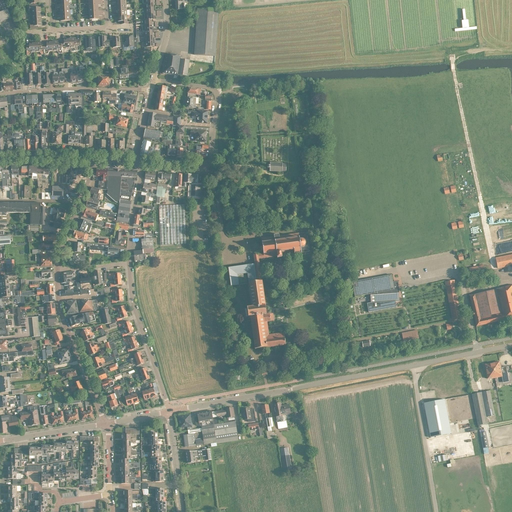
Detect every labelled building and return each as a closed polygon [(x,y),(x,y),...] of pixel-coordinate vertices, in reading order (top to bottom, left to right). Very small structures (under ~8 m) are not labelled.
[(0,0),(0,21),(10,18),(3,0),(0,0)] [(183,9),(186,9),(186,5),(182,5),(182,2),(186,2),(185,0),(178,0),(179,1),(174,1),(175,5),(174,5),(174,10),(183,9)] [(28,5),(29,14),(40,13),(40,7),(36,7),(36,4),(28,5)] [(196,11),(196,13),(193,55),(214,56),(217,10),(197,9),(196,9),(196,11)] [(126,15),(117,16),(117,21),(120,21),(120,24),(126,23),(126,15)] [(40,19),(29,20),(29,29),(37,28),(37,25),(41,25),(40,19)] [(109,44),(108,41),(108,40),(105,40),(105,36),(101,36),(98,36),(98,47),(106,46),(109,46),(109,44)] [(133,46),(132,36),(125,36),(125,47),(133,46)] [(92,47),(92,50),(95,50),(95,42),(92,43),(91,37),(84,37),(85,48),(92,47)] [(119,47),(119,48),(123,48),(122,42),(119,42),(119,37),(112,37),(112,47),(119,47)] [(60,40),(60,42),(61,53),(61,51),(64,51),(65,48),(69,48),(69,38),(63,38),(63,40),(60,40)] [(75,38),(69,38),(69,48),(74,48),(75,50),(78,50),(78,45),(78,40),(78,39),(75,39),(75,38)] [(57,40),(52,41),(52,51),(56,51),(58,53),(61,53),(60,42),(58,42),(57,40)] [(40,41),(34,42),(35,52),(39,52),(41,54),(44,54),(43,43),(40,43),(40,41)] [(46,43),(43,43),(44,54),(47,54),(48,51),(52,51),(52,41),(46,41),(46,43)] [(153,41),(144,41),(145,46),(144,47),(144,50),(145,50),(149,50),(150,49),(150,46),(154,46),(154,44),(153,41)] [(35,52),(34,42),(28,42),(28,44),(25,44),(26,55),(29,55),(30,52),(35,52)] [(177,75),(180,59),(180,56),(165,54),(165,53),(162,73),(177,75)] [(177,75),(186,76),(189,60),(180,59),(177,75)] [(119,71),(117,72),(118,76),(119,76),(119,77),(127,77),(127,68),(127,67),(127,64),(121,65),(122,68),(119,68),(119,71)] [(135,67),(127,67),(127,68),(127,77),(136,77),(136,73),(135,67)] [(79,71),(75,71),(76,83),(80,83),(80,82),(82,82),(81,76),(85,76),(84,68),(79,68),(79,71)] [(61,72),(58,72),(58,84),(62,84),(62,83),(64,83),(64,77),(67,77),(66,69),(61,69),(61,72)] [(72,69),(66,69),(67,77),(70,77),(70,83),(72,83),(72,84),(76,83),(75,71),(72,71),(72,69)] [(30,74),(26,74),(26,85),(27,85),(27,86),(31,85),(31,84),(32,84),(32,83),(33,83),(35,83),(34,73),(34,70),(33,71),(30,71),(30,74)] [(41,70),(39,70),(40,73),(40,83),(42,83),(43,83),(43,84),(44,84),(44,85),(48,85),(48,84),(49,84),(49,78),(48,73),(44,73),(44,70),(41,70)] [(48,70),(48,73),(49,78),(52,77),(52,83),(54,83),(54,84),(58,84),(58,72),(54,72),(54,70),(48,70)] [(109,82),(110,74),(97,74),(97,85),(108,86),(108,82),(109,82)] [(12,82),(5,83),(3,83),(3,91),(12,90),(12,86),(13,86),(12,82)] [(187,87),(186,93),(197,95),(199,95),(204,96),(204,93),(199,93),(199,92),(200,89),(187,87)] [(93,92),(92,91),(92,90),(83,90),(83,95),(88,95),(91,98),(92,98),(92,101),(100,101),(100,92),(94,92),(93,92)] [(102,96),(102,99),(108,99),(108,100),(109,100),(115,100),(115,104),(118,104),(118,98),(115,98),(115,95),(110,95),(110,93),(102,93),(102,96)] [(186,93),(186,107),(194,107),(194,104),(197,104),(197,98),(197,95),(186,93)] [(133,103),(135,96),(124,94),(123,101),(133,103)] [(21,96),(14,97),(14,100),(14,105),(18,105),(18,110),(22,109),(22,104),(22,100),(21,96)] [(120,111),(132,113),(133,105),(129,104),(128,105),(121,104),(120,111)] [(206,123),(207,111),(207,110),(207,111),(197,110),(197,112),(192,112),(192,116),(195,116),(197,116),(197,119),(195,118),(195,122),(196,122),(206,123)] [(148,113),(146,126),(153,127),(157,127),(159,128),(160,122),(166,122),(166,121),(168,121),(169,117),(169,116),(167,116),(167,115),(149,112),(148,113)] [(115,125),(125,127),(127,120),(124,119),(124,118),(120,117),(120,118),(117,117),(115,125)] [(61,132),(61,130),(62,130),(63,125),(56,124),(55,130),(57,130),(56,132),(52,131),(51,143),(60,144),(61,132)] [(144,133),(143,138),(151,140),(158,141),(159,138),(160,133),(160,131),(145,128),(144,133)] [(206,134),(205,134),(205,130),(190,129),(190,135),(194,135),(193,140),(200,141),(200,142),(204,142),(204,141),(205,141),(206,134)] [(2,139),(3,153),(12,152),(11,131),(6,131),(7,136),(2,136),(2,139)] [(24,138),(19,139),(19,133),(12,134),(12,139),(13,152),(25,151),(24,138)] [(32,139),(32,133),(28,134),(29,135),(29,139),(24,139),(25,144),(25,151),(29,151),(32,151),(32,139)] [(97,140),(97,144),(99,144),(99,148),(104,148),(105,142),(107,142),(107,139),(107,137),(102,136),(102,140),(97,140)] [(185,151),(185,148),(185,147),(179,147),(179,146),(180,146),(180,143),(179,143),(179,139),(175,139),(175,145),(175,149),(175,150),(176,150),(176,157),(185,158),(185,155),(188,155),(188,151),(185,151)] [(142,141),(141,148),(144,149),(148,149),(149,148),(151,149),(151,147),(152,143),(150,142),(142,141)] [(167,152),(167,155),(174,156),(175,152),(175,150),(175,145),(171,145),(170,145),(169,145),(167,145),(167,148),(167,152)] [(141,148),(139,155),(143,156),(147,156),(147,155),(159,155),(159,150),(154,150),(154,148),(151,147),(151,149),(149,148),(148,149),(144,149),(141,148)] [(195,150),(195,158),(205,158),(205,154),(202,154),(202,151),(196,151),(196,150),(195,150)] [(269,162),(269,165),(267,165),(266,168),(269,168),(268,171),(281,171),(285,171),(285,163),(269,162)] [(5,166),(0,166),(1,179),(2,186),(2,187),(11,186),(11,178),(11,175),(11,174),(10,174),(10,170),(9,166),(5,166)] [(32,179),(37,179),(37,177),(36,177),(36,173),(36,166),(28,166),(28,176),(32,176),(32,179)] [(38,186),(41,186),(42,186),(42,188),(47,188),(47,182),(41,182),(42,177),(40,177),(40,174),(41,174),(41,175),(43,175),(43,174),(47,174),(48,166),(36,166),(36,173),(36,177),(37,177),(37,179),(37,186),(38,186)] [(62,172),(62,182),(68,182),(69,179),(70,179),(70,168),(69,168),(69,167),(65,167),(64,172),(62,172)] [(100,189),(104,189),(106,179),(106,177),(107,169),(96,168),(96,172),(93,172),(92,176),(100,177),(100,180),(98,180),(97,189),(98,189),(100,189)] [(106,179),(104,189),(104,192),(115,201),(119,203),(120,170),(107,169),(106,177),(106,179)] [(129,180),(136,180),(136,177),(136,170),(120,170),(120,186),(128,187),(128,183),(129,184),(129,180)] [(170,180),(170,174),(161,173),(161,172),(158,172),(157,181),(161,181),(161,179),(164,179),(164,180),(165,180),(165,179),(170,180)] [(174,184),(174,186),(178,186),(178,189),(183,189),(183,186),(181,186),(181,174),(176,174),(175,180),(174,180),(174,184)] [(182,182),(182,185),(185,186),(185,182),(188,182),(189,182),(189,185),(190,185),(190,184),(194,184),(194,182),(196,183),(197,175),(184,174),(184,182),(182,182)] [(32,179),(30,178),(28,178),(27,186),(24,185),(24,191),(21,191),(21,197),(31,198),(31,197),(31,195),(32,179)] [(117,214),(116,221),(127,222),(130,201),(129,201),(133,183),(133,180),(136,180),(129,180),(129,184),(128,183),(128,187),(120,186),(120,200),(128,201),(126,210),(118,209),(117,214)] [(156,184),(149,183),(149,186),(143,185),(142,191),(150,192),(151,188),(155,189),(156,184)] [(167,188),(167,184),(157,183),(156,196),(164,197),(165,188),(167,188)] [(190,186),(189,196),(199,197),(206,195),(205,191),(203,190),(199,190),(200,184),(194,184),(190,184),(190,185),(190,186)] [(52,191),(52,195),(61,196),(62,187),(52,186),(52,191)] [(99,190),(98,189),(97,189),(91,187),(89,193),(94,195),(93,198),(98,200),(100,194),(97,193),(99,190)] [(96,209),(99,200),(88,197),(85,206),(96,209)] [(120,200),(118,209),(126,210),(128,201),(120,200)] [(0,215),(5,215),(5,212),(29,213),(29,224),(39,224),(39,202),(0,202),(0,215)] [(53,216),(53,217),(59,219),(59,218),(59,217),(63,218),(64,211),(62,210),(62,209),(58,208),(58,209),(53,208),(51,215),(53,216)] [(94,221),(97,214),(83,208),(80,215),(94,221)] [(113,220),(116,221),(117,214),(111,213),(108,212),(100,210),(98,214),(110,217),(112,217),(111,219),(113,220)] [(59,219),(53,217),(52,219),(50,218),(49,226),(54,227),(54,228),(57,229),(58,228),(60,228),(62,221),(58,220),(59,219)] [(79,219),(75,229),(82,231),(83,232),(83,230),(88,232),(91,224),(79,219)] [(116,225),(118,225),(117,228),(127,229),(128,224),(127,224),(127,223),(116,221),(116,225)] [(143,236),(146,236),(147,239),(152,238),(152,239),(153,239),(153,228),(151,228),(151,233),(143,234),(144,231),(135,230),(135,236),(143,236)] [(77,237),(83,239),(84,234),(75,230),(72,237),(77,239),(77,237)] [(116,235),(115,243),(124,244),(124,239),(120,239),(120,233),(115,232),(115,235),(116,235)] [(253,263),(227,267),(230,286),(238,284),(237,274),(247,273),(248,282),(251,307),(246,307),(247,317),(250,316),(250,320),(254,348),(259,347),(260,347),(261,347),(285,344),(283,332),(268,334),(266,321),(270,321),(270,320),(274,320),(272,313),(269,313),(265,313),(265,309),(264,305),(261,281),(258,259),(276,256),(276,257),(281,257),(281,255),(309,251),(306,232),(298,233),(278,236),(278,234),(273,234),(273,236),(261,238),(262,246),(259,246),(260,250),(262,250),(263,253),(257,254),(255,254),(253,254),(255,268),(254,268),(253,263)] [(0,244),(10,243),(10,235),(0,236),(0,244)] [(142,249),(142,255),(141,250),(133,251),(134,260),(142,259),(142,260),(145,259),(144,254),(153,253),(152,244),(152,239),(152,238),(147,239),(141,239),(142,249)] [(52,244),(52,241),(41,242),(41,250),(52,249),(52,248),(53,247),(53,245),(52,244)] [(107,251),(107,255),(117,256),(118,248),(111,248),(111,245),(105,244),(89,243),(88,249),(107,251)] [(39,253),(40,266),(51,266),(50,253),(39,253)] [(511,253),(495,257),(496,263),(497,268),(507,267),(506,265),(511,264),(511,253)] [(12,270),(11,266),(11,263),(5,264),(6,273),(14,272),(14,270),(12,270)] [(468,268),(469,271),(469,274),(472,274),(472,275),(484,272),(484,271),(483,265),(468,268)] [(41,271),(41,273),(38,273),(39,277),(41,277),(41,278),(44,278),(44,275),(48,275),(48,277),(52,277),(52,269),(41,271)] [(96,271),(93,272),(93,275),(94,281),(95,284),(96,284),(99,283),(102,283),(101,273),(101,271),(96,271)] [(79,281),(75,281),(76,289),(76,291),(80,290),(81,290),(80,283),(90,282),(89,274),(86,274),(82,274),(82,275),(79,275),(79,281)] [(354,296),(369,293),(370,302),(366,303),(368,312),(396,307),(395,301),(398,301),(398,288),(397,280),(391,281),(390,275),(351,282),(354,296)] [(453,280),(445,282),(452,319),(460,318),(453,280)] [(511,287),(511,284),(474,294),(468,295),(475,326),(511,317),(511,287)] [(41,296),(36,296),(36,300),(42,299),(42,303),(50,302),(54,301),(53,295),(49,295),(46,296),(46,295),(43,295),(41,296)] [(63,301),(65,315),(93,311),(91,300),(81,302),(81,303),(75,303),(75,299),(63,301)] [(101,310),(103,324),(110,323),(108,309),(101,310)] [(125,311),(119,313),(120,317),(116,318),(117,321),(121,319),(120,318),(127,316),(125,311)] [(69,318),(68,318),(71,326),(72,326),(79,324),(78,321),(83,319),(84,324),(87,323),(95,320),(92,313),(90,313),(87,313),(84,314),(82,314),(69,318)] [(43,319),(47,319),(48,326),(54,325),(53,322),(56,322),(55,315),(47,316),(40,316),(40,322),(44,321),(43,319)] [(38,328),(39,336),(39,338),(43,337),(42,329),(44,329),(44,330),(49,330),(49,327),(42,328),(38,328)] [(130,327),(124,329),(125,333),(121,334),(122,337),(126,335),(126,334),(132,332),(130,327)] [(51,330),(48,331),(51,338),(54,337),(57,336),(61,335),(59,329),(55,331),(54,331),(53,329),(51,330)] [(402,333),(403,340),(418,337),(416,330),(402,333)] [(92,333),(82,337),(84,341),(90,339),(89,336),(93,335),(92,333)] [(57,336),(54,337),(56,342),(54,343),(55,345),(57,345),(58,344),(58,342),(59,341),(63,340),(61,335),(57,336)] [(136,342),(129,344),(130,348),(126,349),(127,352),(131,351),(131,350),(138,347),(136,342)] [(31,344),(20,345),(21,352),(31,351),(31,344)] [(97,346),(88,350),(89,355),(96,352),(95,350),(98,348),(97,346)] [(56,351),(57,357),(69,355),(68,348),(56,351)] [(0,362),(7,362),(7,361),(13,361),(13,356),(18,356),(19,356),(32,355),(32,351),(31,351),(21,352),(0,353),(0,362)] [(133,354),(134,357),(129,359),(130,362),(135,360),(142,357),(140,352),(133,354)] [(69,355),(57,357),(59,364),(71,362),(69,355)] [(103,360),(93,364),(95,369),(101,366),(100,364),(104,362),(103,360)] [(498,361),(484,364),(487,379),(501,376),(502,382),(508,381),(507,375),(505,366),(500,367),(498,361)] [(141,375),(147,373),(145,367),(139,370),(140,373),(135,375),(135,377),(139,376),(141,375)] [(65,373),(66,377),(75,375),(74,369),(65,371),(65,370),(61,371),(62,374),(65,373)] [(103,370),(97,373),(100,380),(106,378),(105,375),(107,375),(108,374),(106,369),(103,370)] [(73,386),(70,387),(71,389),(77,387),(81,385),(79,380),(75,382),(72,383),(73,386)] [(107,380),(101,383),(103,389),(109,386),(112,385),(112,384),(112,382),(111,382),(110,380),(107,381),(107,380)] [(153,388),(147,390),(150,398),(155,396),(153,388)] [(150,398),(147,390),(141,391),(144,400),(150,398)] [(471,394),(477,425),(488,423),(487,419),(486,419),(485,416),(494,415),(489,390),(471,394)] [(136,393),(130,395),(132,403),(138,402),(136,393)] [(110,395),(106,396),(108,402),(115,399),(113,394),(110,395)] [(132,403),(130,395),(124,397),(127,405),(132,403)] [(115,399),(108,402),(111,408),(114,406),(117,405),(115,399)] [(444,399),(423,403),(429,437),(450,433),(444,399)] [(276,403),(273,404),(275,416),(276,422),(280,421),(279,415),(283,414),(290,413),(289,408),(288,404),(280,405),(280,402),(276,403)] [(262,414),(264,413),(265,418),(265,421),(267,427),(272,426),(271,417),(270,417),(269,413),(267,404),(261,406),(262,414)] [(27,411),(19,413),(20,419),(25,419),(25,418),(29,418),(29,420),(30,425),(38,424),(37,415),(36,410),(35,405),(26,407),(27,411)] [(42,406),(39,407),(41,420),(42,425),(43,425),(43,426),(45,425),(46,424),(47,424),(46,415),(44,416),(42,406)] [(232,407),(225,408),(225,410),(226,415),(226,420),(224,420),(224,422),(234,420),(232,407)] [(255,421),(253,408),(249,409),(249,408),(245,409),(244,408),(243,408),(242,409),(241,410),(243,420),(247,419),(248,422),(255,421)] [(197,413),(197,417),(194,417),(195,425),(200,424),(201,426),(213,424),(212,421),(211,412),(211,410),(197,413)] [(226,415),(225,410),(215,411),(211,412),(212,421),(213,424),(218,423),(217,417),(226,415)] [(0,416),(1,422),(0,422),(0,429),(0,433),(6,433),(6,423),(8,422),(8,425),(18,424),(16,416),(10,417),(9,414),(0,416)] [(186,426),(187,430),(191,429),(191,426),(189,414),(177,416),(179,427),(186,426)] [(286,427),(285,420),(276,422),(278,429),(286,427)] [(237,440),(235,421),(213,424),(201,426),(201,428),(201,431),(202,438),(203,444),(216,442),(216,443),(237,440)] [(188,434),(183,435),(183,436),(185,447),(187,446),(188,446),(194,445),(195,445),(203,444),(202,438),(195,439),(194,434),(195,432),(201,431),(201,428),(191,429),(187,430),(188,434)] [(193,451),(185,452),(187,463),(195,462),(194,457),(197,456),(196,451),(193,451)] [(288,455),(280,456),(280,457),(282,472),(291,470),(288,455)]
